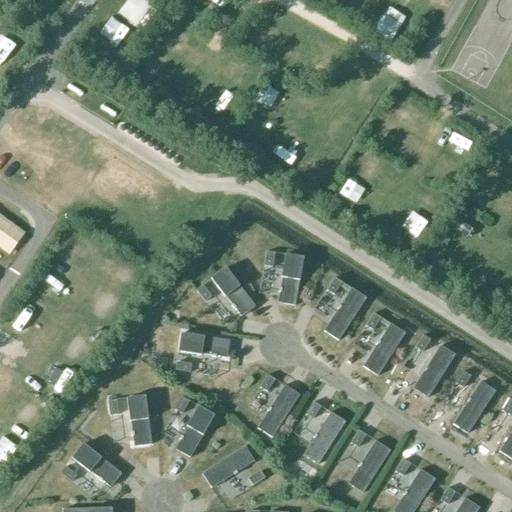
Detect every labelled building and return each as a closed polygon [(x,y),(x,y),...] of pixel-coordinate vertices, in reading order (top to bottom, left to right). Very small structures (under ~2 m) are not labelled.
[(274,254),(266,253),(264,266),(272,268),(274,254)] [(295,307),(303,258),(285,255),(281,278),(282,278),(280,289),(278,289),(278,293),(279,293),(277,304),(295,307)] [(255,307),(225,268),(210,280),(224,298),(225,297),(232,306),(231,307),(233,310),(234,309),(241,318),(255,307)] [(340,283),(334,279),(326,291),(333,295),(340,283)] [(202,286),(196,291),(204,302),(211,297),(202,286)] [(339,340),(366,299),(350,289),(337,308),(338,309),(333,318),(331,317),(329,321),(331,321),(325,331),(339,340)] [(373,315),(366,327),(372,331),(380,319),(373,315)] [(378,375),(405,333),(389,324),(376,343),(377,344),(372,353),(370,352),(368,355),(369,356),(364,365),(378,375)] [(229,342),(181,334),(178,352),(201,356),(201,355),(212,356),(212,358),(216,359),(216,357),(227,359),(229,342)] [(429,340),(422,336),(415,348),(421,352),(429,340)] [(428,397),(455,355),(439,345),(426,365),(427,365),(422,375),(420,374),(418,377),(419,378),(414,387),(428,397)] [(177,363),(176,371),(189,373),(191,365),(177,363)] [(470,376),(463,371),(456,383),(463,387),(470,376)] [(274,380),(267,376),(259,388),(266,392),(274,380)] [(468,433),(495,391),(479,381),(466,401),(467,402),(462,411),(460,410),(458,413),(459,414),(453,423),(468,433)] [(272,437),(298,396),(283,386),(270,405),(271,406),(265,415),(264,414),(262,417),(263,418),(257,428),(272,437)] [(151,446),(145,397),(126,399),(129,422),(131,422),(132,433),(131,433),(131,437),(133,437),(134,448),(151,446)] [(189,402),(182,398),(175,410),(182,414),(189,402)] [(511,407),(511,400),(509,398),(501,410),(508,415),(511,407)] [(116,401),(108,402),(110,416),(118,415),(116,401)] [(322,410),(315,405),(308,417),(315,422),(322,410)] [(189,459),(214,416),(198,407),(186,427),(187,428),(182,437),(181,436),(179,440),(180,440),(174,450),(189,459)] [(318,465),(344,423),(329,413),(316,433),(317,434),(311,443),(310,442),(308,445),(309,446),(303,455),(318,465)] [(511,457),(511,431),(508,438),(507,437),(505,440),(506,441),(500,450),(511,457)] [(365,436),(358,432),(351,444),(358,448),(365,436)] [(363,493),(390,451),(374,441),(361,461),(362,462),(357,471),(355,470),(353,473),(355,474),(349,483),(363,493)] [(121,475),(83,445),(71,459),(90,474),(90,473),(99,479),(98,481),(101,483),(102,482),(111,489),(121,475)] [(254,463),(244,447),(203,474),(213,488),(222,482),(223,484),(226,481),(225,480),(234,474),(235,475),(254,463)] [(408,463),(401,458),(394,470),(400,474),(408,463)] [(65,468),(60,474),(71,483),(76,476),(65,468)] [(394,511),(410,511),(433,478),(417,468),(404,487),(405,488),(400,497),(398,496),(396,500),(397,501),(392,510),(394,511)] [(252,486),(264,478),(260,472),(248,479),(252,486)] [(448,489),(440,501),(447,505),(454,494),(448,489)] [(477,511),(479,509),(465,499),(456,511),(477,511)]
